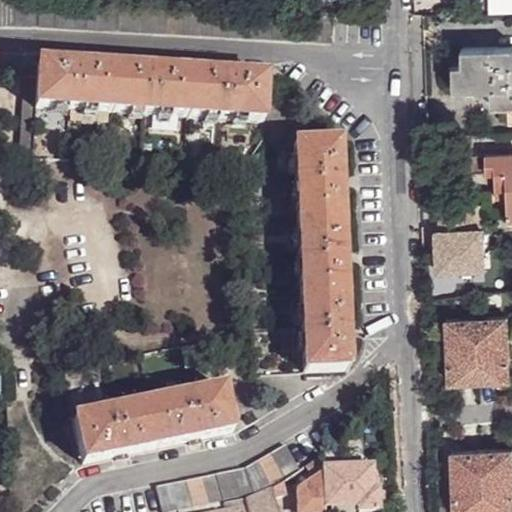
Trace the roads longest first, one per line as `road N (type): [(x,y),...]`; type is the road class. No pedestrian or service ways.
road 1 (residential): [(397,0),(416,511)]
road 2 (unknown): [(0,231),(86,227),(109,289)]
